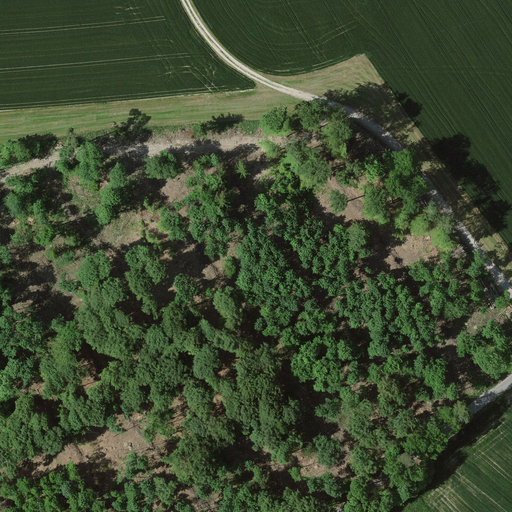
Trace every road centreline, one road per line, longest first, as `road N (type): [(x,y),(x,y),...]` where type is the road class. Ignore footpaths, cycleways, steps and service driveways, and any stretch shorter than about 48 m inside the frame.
road 1 (track): [(511,287),(387,137),(248,71),(225,55),(186,0)]
road 2 (unclassified): [(340,511),(511,382)]
